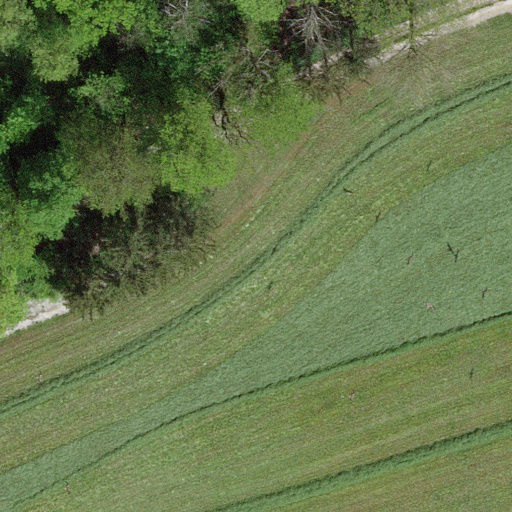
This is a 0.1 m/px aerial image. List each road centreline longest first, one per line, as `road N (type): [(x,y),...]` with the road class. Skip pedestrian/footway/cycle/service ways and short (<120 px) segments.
road 1 (track): [(0,320),(161,242),(319,74)]
road 2 (track): [(319,74),(0,217)]
road 3 (track): [(502,0),(319,74)]
